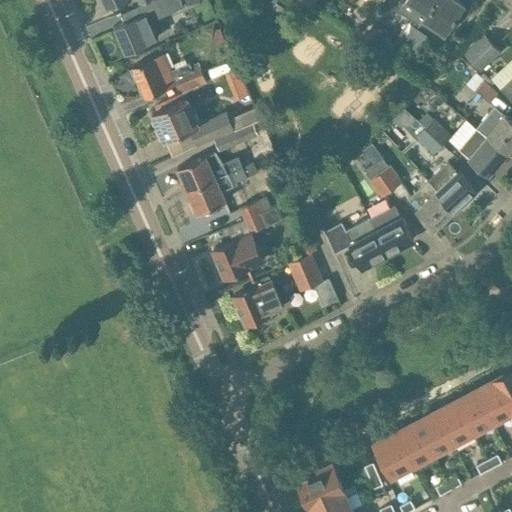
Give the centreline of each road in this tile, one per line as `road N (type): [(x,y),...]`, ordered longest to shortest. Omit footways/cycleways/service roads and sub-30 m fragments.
road 1 (tertiary): [(221,398),(46,0)]
road 2 (residential): [(221,398),(428,291),(511,226)]
road 3 (tertiary): [(272,511),(221,398)]
